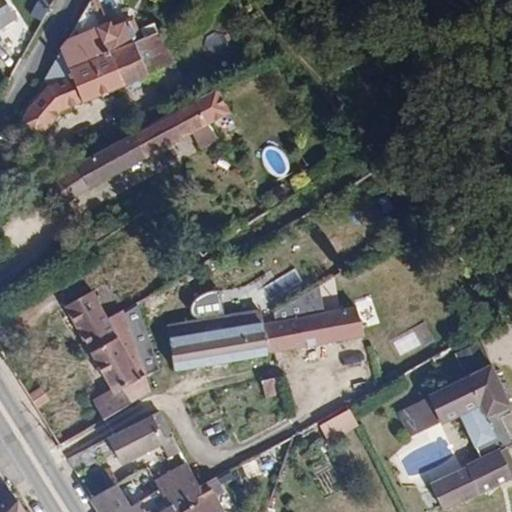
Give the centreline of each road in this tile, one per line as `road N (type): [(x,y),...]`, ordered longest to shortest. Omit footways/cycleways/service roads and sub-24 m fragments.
road 1 (track): [(263,0),(511,281)]
road 2 (unknown): [(49,445),(151,379),(167,386),(202,430),(251,431),(324,390),(330,375),(323,351)]
road 3 (residential): [(0,141),(79,0)]
road 4 (secondary): [(0,395),(71,511)]
